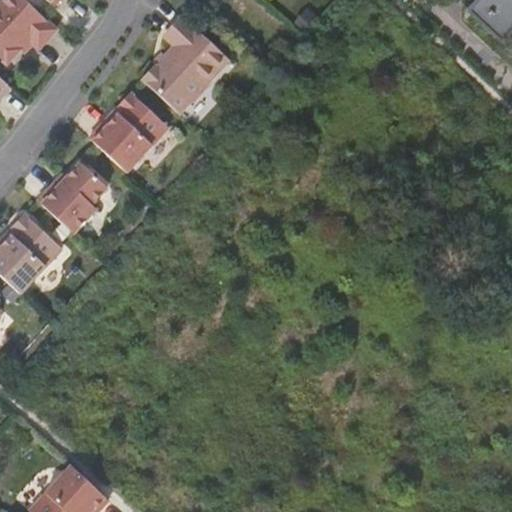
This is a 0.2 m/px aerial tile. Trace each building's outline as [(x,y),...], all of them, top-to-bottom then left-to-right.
[(45,28),(14,0),(0,0),(0,58),(9,49),(11,50),(19,40),(27,48),(45,28)] [(502,38),(511,26),(511,0),(475,0),(468,7),(502,38)] [(153,35),(164,45),(133,79),(169,112),(180,100),(182,101),(198,83),(196,82),(218,58),(171,15),(153,35)] [(105,118),(101,115),(80,138),(116,172),(158,127),(121,92),(108,107),(112,110),(105,118)] [(50,183),(46,179),(27,199),(62,232),(84,208),(80,204),(96,186),(70,162),(50,183)] [(0,235),(0,284),(9,292),(51,247),(14,213),(1,227),(5,230),(0,235)] [(85,511),(98,499),(61,465),(19,510),(20,511),(85,511)]
